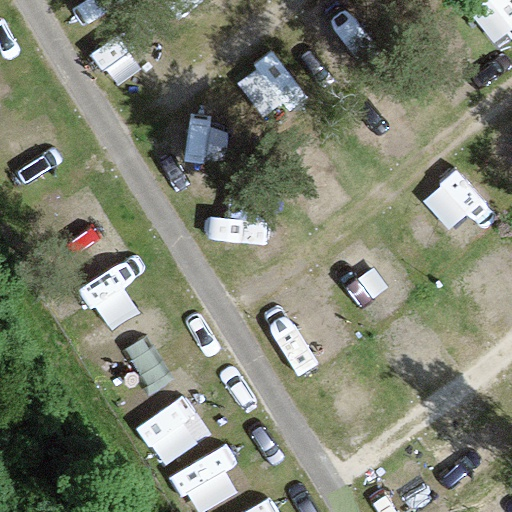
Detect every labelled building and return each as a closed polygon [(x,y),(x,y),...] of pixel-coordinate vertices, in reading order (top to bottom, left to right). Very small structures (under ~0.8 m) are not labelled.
[(311,0),(304,6),(354,62),(384,36),(351,0),(311,0)] [(511,0),(496,0),(511,28),(511,0)] [(375,147),(419,130),(402,86),(357,103),(375,147)] [(0,129),(0,134),(20,173),(75,145),(54,102),(0,129)] [(23,206),(70,292),(139,255),(92,169),(23,206)] [(371,315),(417,289),(377,218),(331,245),(371,315)] [(451,263),(487,327),(511,312),(511,234),(510,231),(451,263)] [(417,382),(459,354),(418,293),(376,322),(417,382)] [(105,373),(155,344),(129,298),(78,327),(105,373)] [(147,440),(211,404),(184,358),(121,395),(147,440)] [(511,417),(499,400),(437,449),(470,489),(511,455),(511,417)] [(229,430),(171,468),(198,509),(256,470),(229,430)] [(417,443),(365,478),(388,511),(448,511),(459,505),(417,443)] [(490,511),(511,511),(511,474),(480,499),(490,511)] [(217,511),(285,511),(266,480),(217,511)]
